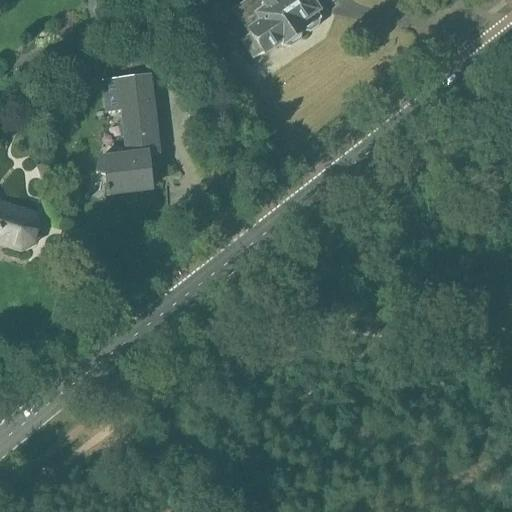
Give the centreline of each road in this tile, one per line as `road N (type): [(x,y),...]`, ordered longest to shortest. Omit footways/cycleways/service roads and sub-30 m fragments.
road 1 (unknown): [(511,111),(0,511)]
road 2 (secondary): [(485,60),(0,440)]
road 3 (track): [(225,314),(511,347)]
